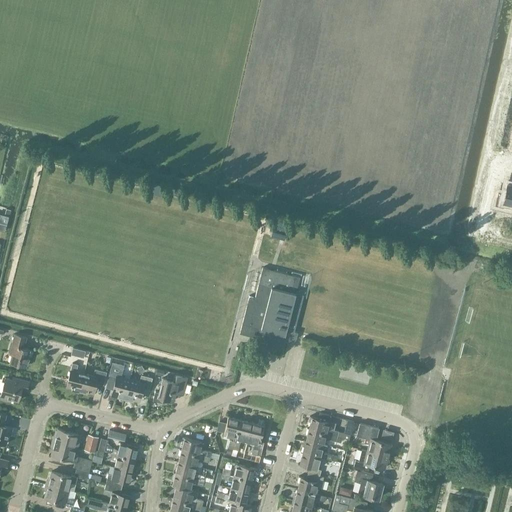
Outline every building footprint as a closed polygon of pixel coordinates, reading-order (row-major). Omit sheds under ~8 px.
[(498,192),(495,205),(511,208),(511,182),(507,182),(504,194),(498,192)] [(281,239),(284,240),(289,223),(275,219),(274,222),(271,236),(281,239)] [(256,338),(255,343),(263,345),(263,346),(274,349),(275,348),(283,350),(285,341),(290,343),(296,339),(298,332),(294,331),(303,295),(295,293),(299,277),(262,267),(255,299),(249,297),(240,333),(256,338)] [(33,350),(24,347),(27,337),(15,334),(9,353),(12,354),(10,362),(26,366),(29,355),(32,356),(33,350)] [(84,357),(84,356),(86,350),(73,347),(71,354),(84,357)] [(113,362),(108,379),(115,381),(113,389),(112,395),(125,399),(130,379),(120,376),(123,365),(113,362)] [(73,389),(80,391),(84,373),(77,371),(79,365),(73,363),(67,385),(73,387),(73,389)] [(93,376),(84,373),(80,391),(88,393),(88,390),(94,392),(97,382),(103,384),(106,372),(95,369),(93,376)] [(130,379),(125,399),(140,403),(143,389),(149,390),(152,378),(142,375),(140,381),(130,379)] [(163,378),(159,392),(155,392),(153,400),(164,403),(165,399),(173,401),(177,388),(184,390),(187,378),(175,375),(173,381),(163,378)] [(22,388),(28,389),(30,382),(15,378),(15,380),(5,377),(0,396),(0,397),(7,400),(8,397),(19,400),(22,388)] [(9,434),(11,434),(13,427),(3,425),(5,414),(0,412),(0,441),(6,443),(9,434)] [(225,432),(224,434),(236,437),(241,419),(229,416),(227,423),(225,432)] [(311,416),(308,428),(338,436),(339,431),(328,428),(330,421),(318,418),(311,416)] [(235,441),(233,448),(238,450),(241,439),(248,440),(252,422),(241,419),(236,437),(235,441)] [(252,422),(248,440),(254,442),(251,453),(257,455),(259,443),(264,426),(252,422)] [(360,423),(356,435),(366,438),(364,443),(370,444),(368,451),(388,457),(391,444),(375,440),(379,427),(378,427),(360,423)] [(308,428),(305,440),(323,445),(325,440),(326,440),(329,439),(336,441),(338,436),(308,428)] [(79,436),(58,430),(55,443),(75,449),(79,436)] [(339,431),(338,436),(342,437),(349,439),(351,434),(344,432),(339,431)] [(86,445),(84,449),(94,452),(95,450),(98,437),(91,435),(88,445),(86,445)] [(182,437),(179,449),(210,457),(211,451),(200,449),(202,442),(182,437)] [(101,438),(98,450),(104,451),(107,441),(107,439),(101,438)] [(305,440),(302,452),(320,457),(331,460),(333,455),(321,452),(323,445),(305,440)] [(107,441),(104,451),(111,453),(113,448),(107,441)] [(73,469),(76,470),(89,473),(92,461),(78,457),(78,455),(74,454),(75,449),(55,443),(51,455),(71,460),(70,462),(75,463),(73,469)] [(114,448),(112,453),(135,459),(138,448),(120,443),(118,449),(114,448)] [(179,449),(176,461),(196,466),(197,459),(209,462),(210,457),(179,449)] [(356,461),(354,467),(368,471),(369,465),(385,469),(388,457),(368,451),(361,450),(358,462),(356,461)] [(302,452),(299,464),(311,467),(309,473),(320,475),(321,470),(317,469),(320,457),(302,452)] [(112,453),(111,459),(115,460),(114,466),(132,471),(135,459),(112,453)] [(0,471),(1,467),(6,468),(9,460),(0,457),(0,471)] [(176,461),(173,473),(204,481),(205,477),(205,476),(194,473),(196,466),(176,461)] [(238,464),(234,476),(254,481),(257,469),(238,464)] [(108,473),(106,484),(121,487),(123,482),(129,483),(132,471),(114,466),(112,474),(108,473)] [(52,472),(48,485),(69,491),(71,482),(76,484),(77,478),(87,480),(89,473),(76,470),(74,476),(71,476),(71,478),(52,472)] [(357,471),(354,481),(361,483),(358,494),(380,499),(384,484),(372,481),(373,476),(357,471)] [(173,473),(170,484),(174,485),(190,490),(191,483),(202,486),(204,481),(173,473)] [(299,476),(296,488),(316,493),(318,486),(321,487),(323,480),(324,477),(320,475),(309,473),(308,479),(299,476)] [(91,475),(90,480),(95,481),(100,482),(101,476),(91,474),(91,475)] [(233,481),(231,488),(251,493),(254,481),(234,476),(233,481)] [(106,484),(104,489),(111,491),(108,503),(126,508),(129,496),(120,493),(121,487),(106,484)] [(67,497),(69,491),(48,485),(45,497),(64,503),(64,504),(71,506),(69,511),(83,511),(84,509),(72,506),(74,499),(67,497)] [(174,485),(170,497),(190,502),(193,490),(190,490),(174,485)] [(218,492),(217,497),(224,499),(232,501),(248,505),(251,493),(231,488),(230,495),(218,492)] [(296,488),(293,500),(313,505),(314,498),(325,501),(326,496),(316,493),(296,488)] [(342,511),(343,510),(347,511),(347,509),(353,511),(352,511),(372,511),(373,511),(361,509),(363,501),(336,494),(332,509),(342,511)] [(170,497),(167,510),(176,511),(187,511),(189,507),(200,510),(201,505),(194,503),(190,502),(170,497)] [(293,500),(290,511),(310,511),(313,505),(293,500)] [(101,502),(99,507),(107,509),(106,511),(125,511),(126,508),(108,503),(101,501),(101,502)] [(232,501),(229,511),(250,511),(252,506),(248,505),(232,501)]
